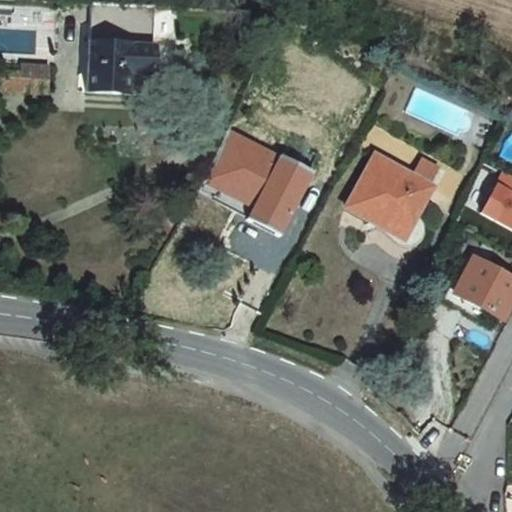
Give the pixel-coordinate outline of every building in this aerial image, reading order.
[(80,52),(77,103),(109,104),(111,83),(145,85),(147,55),(150,10),(84,6),(80,52)] [(3,64),(2,72),(20,73),(18,91),(49,94),(52,68),(3,64)] [(2,72),(1,90),(18,91),(20,73),(2,72)] [(210,182),(254,204),(247,217),(281,234),(312,172),(234,133),(210,182)] [(429,195),(374,165),(346,216),(372,230),(377,220),(407,236),(429,195)] [(511,180),(499,174),(478,215),(511,232),(511,180)] [(470,275),(464,271),(446,308),(484,327),(488,318),(506,326),(511,314),(511,283),(475,265),(470,275)]
